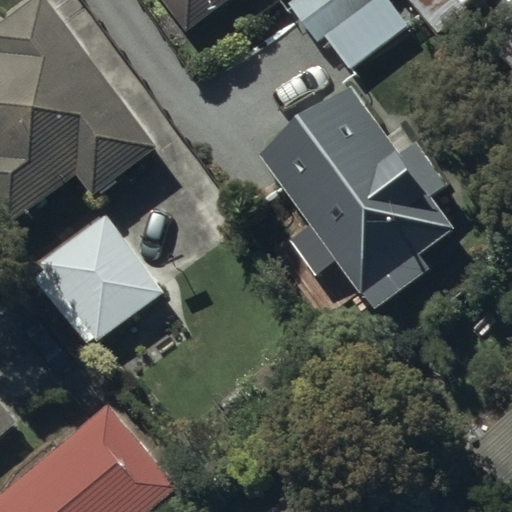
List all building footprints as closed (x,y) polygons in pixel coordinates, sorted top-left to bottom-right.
[(0,51),(3,56),(0,58),(0,212),(13,230),(82,180),(97,201),(163,154),(48,0),(41,0),(0,30),(0,51)] [(236,0),(165,0),(191,34),(236,0)] [(417,28),(396,0),(298,0),(292,4),(322,45),(330,39),(355,73),(417,28)] [(355,92),(260,160),(375,315),(431,275),(421,261),(457,235),(433,202),(451,189),(420,146),(402,159),(355,92)] [(110,218),(108,220),(45,267),(50,274),(39,283),(84,341),(93,333),(102,345),(168,294),(110,218)] [(0,400),(0,442),(19,425),(0,400)] [(113,408),(0,500),(0,511),(158,511),(184,491),(113,408)] [(511,415),(472,446),(511,498),(511,415)] [(405,511),(385,472),(306,511),(405,511)]
